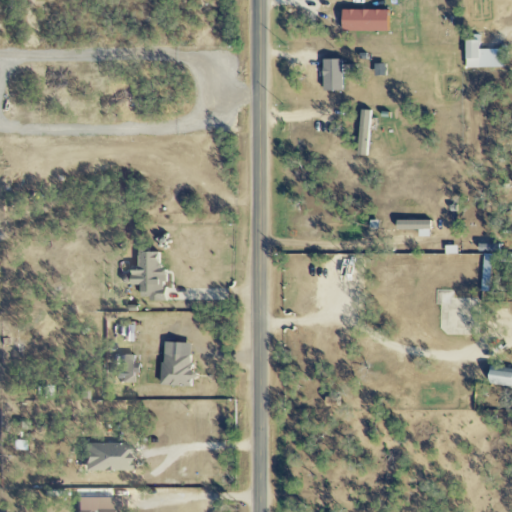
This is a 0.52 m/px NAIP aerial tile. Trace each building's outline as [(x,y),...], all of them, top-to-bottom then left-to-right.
[(340,31),(387,32),(388,10),(340,10),(340,31)] [(464,68),(502,67),(502,49),(477,49),(477,40),(464,40),(464,68)] [(341,59),(322,60),(322,91),(341,90),(341,59)] [(365,156),(370,111),(360,110),(355,155),(365,156)] [(428,220),(394,221),(395,231),(428,230),(428,220)] [(162,300),(162,251),(136,251),(136,270),(129,270),(129,286),(138,286),(138,300),(162,300)] [(189,386),(189,379),(191,379),(191,355),(160,354),(159,385),(189,386)] [(117,383),(131,383),(132,355),(118,355),(117,383)] [(511,368),(488,366),(486,384),(511,386),(511,368)] [(114,511),(92,511),(92,501),(79,502),(79,511),(114,511)]
